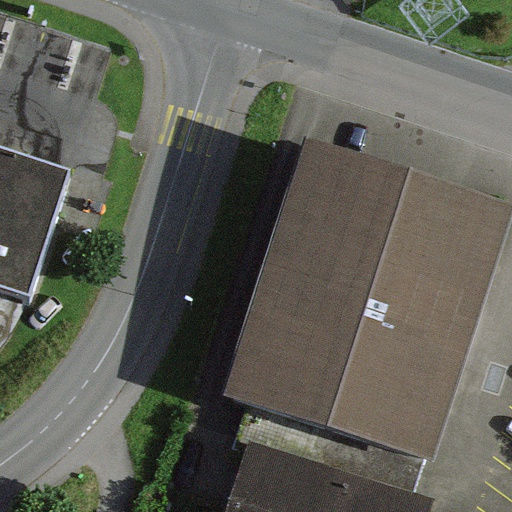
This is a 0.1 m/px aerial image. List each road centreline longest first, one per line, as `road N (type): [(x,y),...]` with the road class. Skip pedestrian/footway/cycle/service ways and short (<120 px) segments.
road 1 (residential): [(225,6),(156,237),(113,343),(75,398),(0,466)]
road 2 (residential): [(225,6),(511,101)]
